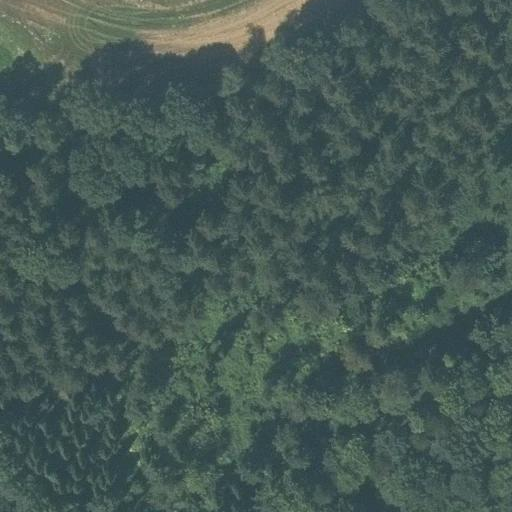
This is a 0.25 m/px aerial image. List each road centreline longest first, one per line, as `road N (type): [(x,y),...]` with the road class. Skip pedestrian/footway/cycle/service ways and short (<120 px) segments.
road 1 (track): [(185,511),(393,380)]
road 2 (track): [(0,414),(80,511)]
